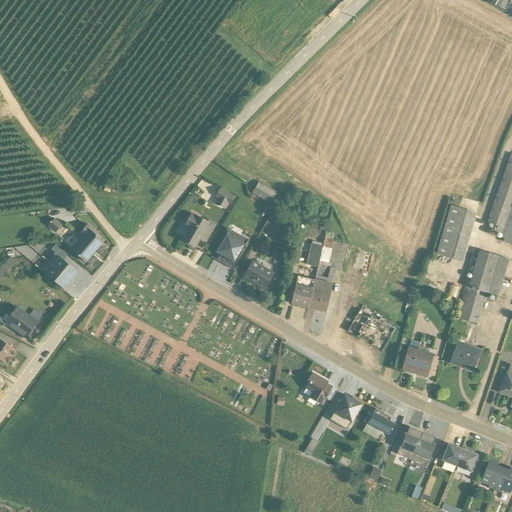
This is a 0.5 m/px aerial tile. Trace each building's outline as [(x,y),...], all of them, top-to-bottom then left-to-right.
[(491,0),(490,3),(502,9),(507,0),(491,0)] [(511,243),(511,154),(489,218),(505,224),(500,239),(511,243)] [(259,181),(252,193),(270,204),(277,192),(259,181)] [(219,188),(215,196),(218,198),(215,204),(224,209),(228,203),(230,205),(235,197),(219,188)] [(473,212),(452,205),(437,256),(458,262),(473,212)] [(281,215),(273,210),(263,226),(284,238),(294,222),(293,221),(293,220),(283,214),(282,215),(281,215)] [(189,227),(181,240),(195,247),(200,239),(205,242),(216,224),(208,219),(207,222),(196,215),(194,216),(191,214),(185,224),(189,227)] [(61,225),(52,217),(47,223),(49,225),(47,226),(54,233),(61,225)] [(97,233),(87,224),(77,235),(80,238),(72,247),(72,248),(71,250),(85,262),(103,241),(96,235),(97,233)] [(220,262),(231,269),(247,240),(228,229),(215,253),(219,255),(217,259),(221,261),(220,262)] [(328,263),(333,240),(324,238),(319,261),(328,263)] [(306,265),(317,267),(321,246),(311,243),(305,264),(306,265)] [(282,250),(276,246),(272,253),(278,257),(282,250)] [(477,251),(457,317),(477,323),(487,291),(496,293),(506,260),(477,251)] [(78,272),(55,253),(41,271),(64,289),(78,272)] [(243,277),(264,289),(274,273),(252,260),(243,277)] [(0,279),(10,266),(5,262),(0,268),(0,279)] [(290,304),(307,308),(314,280),(297,276),(290,304)] [(314,280),(307,308),(325,313),(332,284),(314,280)] [(362,304),(346,329),(357,336),(359,332),(373,341),(371,344),(380,350),(393,328),(384,323),(386,319),(362,304)] [(5,310),(0,317),(0,321),(4,325),(5,324),(25,338),(42,315),(33,309),(29,315),(16,306),(11,314),(5,310)] [(0,359),(6,364),(16,351),(0,339),(0,359)] [(408,347),(400,370),(426,377),(433,354),(418,350),(419,343),(409,340),(408,347)] [(449,363),(472,372),(481,350),(458,341),(449,363)] [(511,365),(509,364),(506,372),(505,372),(497,392),(511,398),(511,365)] [(308,398),(321,405),(325,399),(330,402),(336,391),(331,388),(332,387),(326,384),(328,382),(312,373),(306,383),(308,384),(305,388),(311,392),(308,398)] [(357,415),(364,403),(356,398),(354,400),(344,394),(329,419),(346,429),(350,422),(351,423),(356,414),(357,415)] [(277,397),(276,405),(283,406),(284,398),(277,397)] [(375,409),(362,431),(376,439),(381,431),(388,434),(394,423),(389,420),(390,417),(375,409)] [(422,432),(409,427),(406,433),(405,432),(397,454),(411,460),(422,432)] [(433,443),(435,437),(422,432),(411,460),(420,463),(422,458),(427,460),(428,460),(434,444),(433,443)] [(312,450),(318,439),(313,437),(307,447),(312,450)] [(455,466),(463,449),(460,447),(460,448),(447,443),(446,446),(441,444),(437,454),(442,456),(441,460),(455,466)] [(476,454),(463,449),(455,466),(470,472),(472,468),(478,470),(482,460),(476,458),(474,464),(472,463),(476,454)] [(486,487),(493,490),(502,468),(492,464),(493,461),(489,459),(479,481),(487,485),(486,487)] [(509,494),(511,486),(511,471),(502,468),(493,490),(499,493),(500,490),(509,494)] [(441,510),(449,511),(460,511),(462,507),(443,502),(441,510)]
